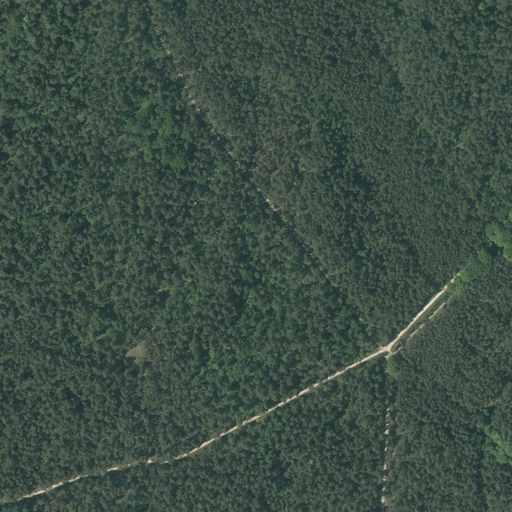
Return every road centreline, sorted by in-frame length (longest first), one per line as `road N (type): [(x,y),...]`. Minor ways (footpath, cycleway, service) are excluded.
road 1 (track): [(384,350),(194,109),(140,0)]
road 2 (track): [(384,350),(179,457),(142,460),(0,502)]
road 3 (track): [(511,221),(384,350)]
road 4 (unknown): [(511,234),(397,357)]
road 5 (track): [(384,476),(384,350)]
road 6 (unknown): [(397,357),(392,465),(384,476)]
